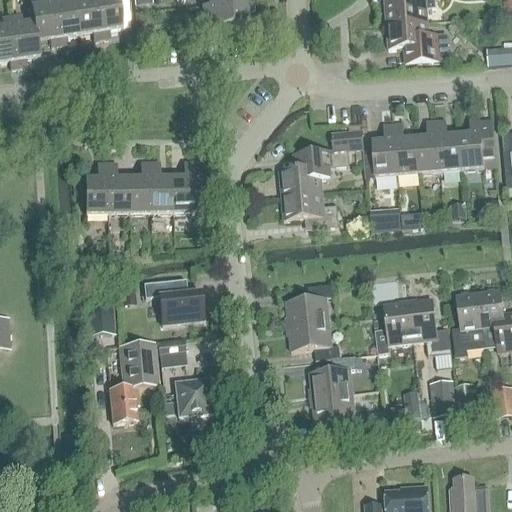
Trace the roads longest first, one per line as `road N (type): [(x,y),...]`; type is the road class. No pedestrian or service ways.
road 1 (residential): [(255,477),(225,190),(295,74)]
road 2 (residential): [(0,95),(271,68),(295,74)]
road 3 (residential): [(295,74),(344,91),(511,81)]
road 4 (residential): [(304,472),(511,445)]
road 5 (residential): [(110,511),(126,498),(255,477)]
